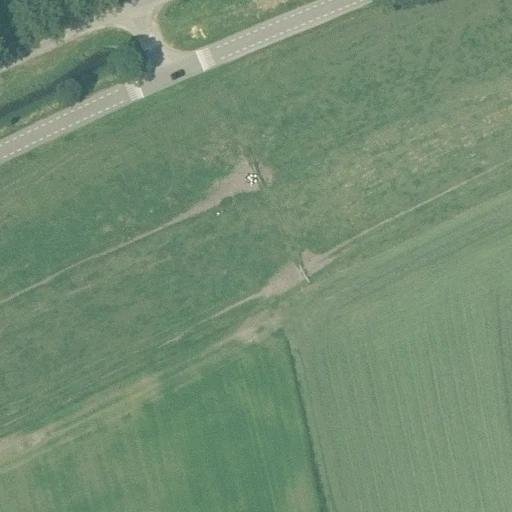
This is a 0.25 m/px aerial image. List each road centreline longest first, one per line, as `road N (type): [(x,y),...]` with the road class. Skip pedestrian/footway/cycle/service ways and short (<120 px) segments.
road 1 (unclassified): [(0,158),(187,67)]
road 2 (unclassified): [(187,67),(360,0)]
road 3 (unclassified): [(0,76),(160,0)]
